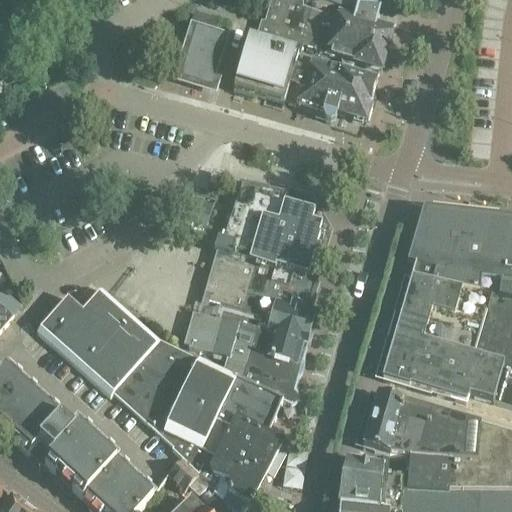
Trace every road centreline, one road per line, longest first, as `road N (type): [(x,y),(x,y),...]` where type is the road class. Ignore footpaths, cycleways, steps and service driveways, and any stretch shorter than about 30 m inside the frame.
road 1 (unclassified): [(402,176),(343,367),(311,511)]
road 2 (residential): [(49,300),(144,228),(218,127)]
road 3 (residential): [(0,151),(103,99),(218,127)]
road 4 (residential): [(218,127),(402,176)]
road 5 (unclassified): [(456,0),(402,176)]
